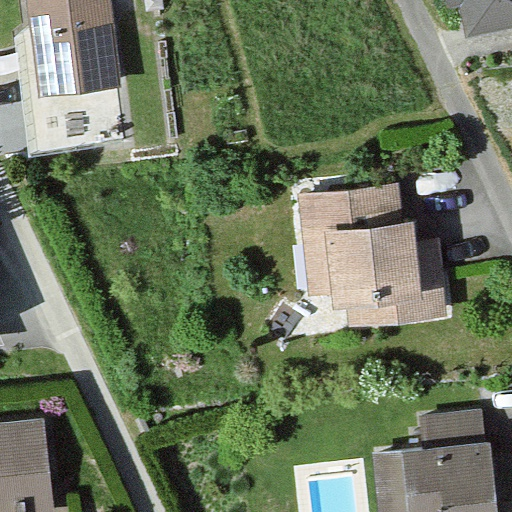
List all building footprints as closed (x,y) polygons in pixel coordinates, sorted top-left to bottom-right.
[(111,0),(30,0),(41,86),(121,76),(111,0)] [(511,0),(461,0),(466,26),(511,18),(511,0)] [(397,179),(301,189),(310,287),(332,285),(333,296),(348,295),(350,318),(446,308),(438,233),(415,235),(413,212),(401,213),(397,179)] [(41,417),(0,420),(0,511),(13,510),(50,506),(41,417)] [(489,433),(372,446),(379,511),(511,511),(511,451),(492,454),(489,433)]
